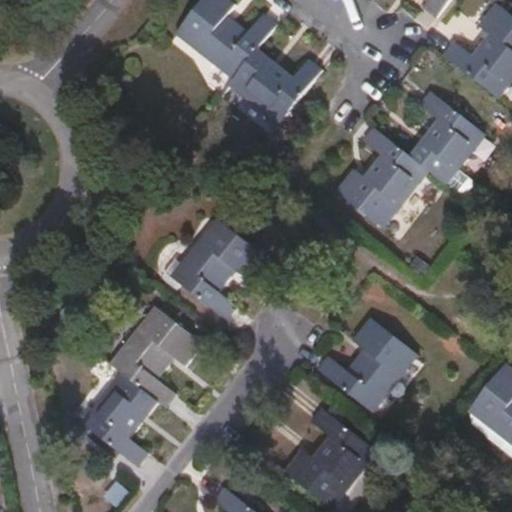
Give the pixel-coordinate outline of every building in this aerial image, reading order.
[(262,50),(282,26),(267,15),(253,32),(232,16),(240,7),(231,0),(207,0),(179,35),(237,82),(262,50)] [(433,0),(430,4),(443,14),(454,0),(433,0)] [(447,57),(501,100),(511,86),(511,14),(500,5),(482,27),(492,36),(475,56),(458,43),(447,57)] [(237,82),(233,87),(281,126),(326,71),(312,60),(297,79),(262,50),(237,82)] [(481,134),(432,96),(421,110),(439,123),(412,157),(431,173),(463,199),(468,198),(475,190),(474,184),(457,171),(475,149),(472,147),(481,134)] [(412,157),(377,131),(367,143),(383,156),(367,177),(357,170),(340,193),(387,231),(431,173),(412,157)] [(224,293),(239,273),(249,280),(268,257),(220,219),(175,276),(231,321),(241,307),(224,293)] [(159,308),(112,367),(123,376),(161,405),(168,411),(180,395),(163,381),(180,361),(190,368),(207,346),(159,308)] [(377,415),(422,357),(374,319),(357,342),(366,350),(350,371),(332,358),(321,371),(377,415)] [(511,367),(509,365),(472,413),(494,431),(511,444),(511,367)] [(161,405),(123,376),(85,425),(141,469),(152,454),(135,440),(161,405)] [(315,459),(305,451),(289,473),(336,511),(381,453),(325,409),(315,422),(333,437),(315,459)] [(511,444),(494,431),(489,437),(511,455),(511,444)] [(257,511),(228,489),(219,502),(230,511),(257,511)]
